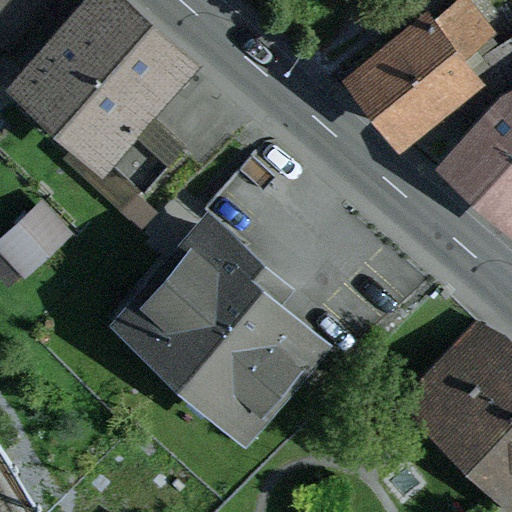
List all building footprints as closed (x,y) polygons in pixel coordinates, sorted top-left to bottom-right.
[(144,182),(179,145),(139,108),(182,61),(114,0),(94,0),(26,76),(144,182)] [(356,72),(403,131),(471,78),(444,43),(459,32),(468,44),(489,28),(467,0),(462,0),(430,25),(425,19),(356,72)] [(511,78),(502,85),(510,99),(455,157),(511,209),(511,78)] [(42,207),(5,241),(26,263),(62,229),(42,207)] [(245,414),(308,344),(265,305),(278,291),(209,229),(134,313),(245,414)] [(417,391),(511,485),(511,350),(484,323),(417,391)]
